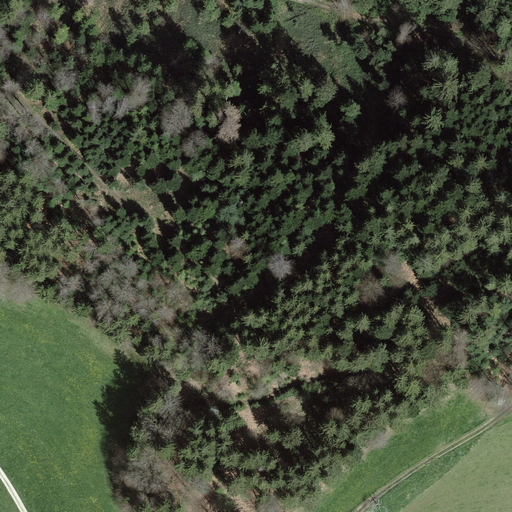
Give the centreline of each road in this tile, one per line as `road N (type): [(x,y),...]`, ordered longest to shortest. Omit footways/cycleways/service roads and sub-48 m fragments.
road 1 (track): [(300,0),(460,39),(511,64)]
road 2 (track): [(511,403),(365,511)]
